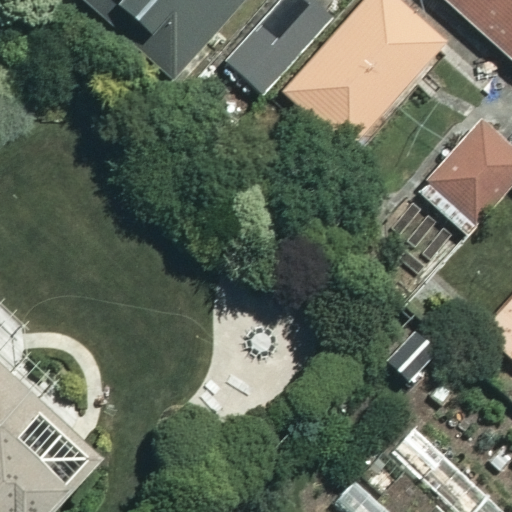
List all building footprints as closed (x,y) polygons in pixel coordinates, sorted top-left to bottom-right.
[(79,0),(92,10),(100,0),(105,0),(135,26),(121,42),(165,80),(235,0),(79,0)] [(325,14),(308,0),(272,0),(219,61),(255,93),(325,14)] [(433,41),(385,0),(357,0),(278,91),(342,146),(433,41)] [(511,0),(436,0),(511,65),(511,0)] [(511,177),(511,158),(472,122),(416,184),(466,229),(511,177)] [(511,295),(477,333),(511,365),(511,295)] [(0,511),(43,511),(61,493),(3,440),(35,405),(0,372),(0,511)]
